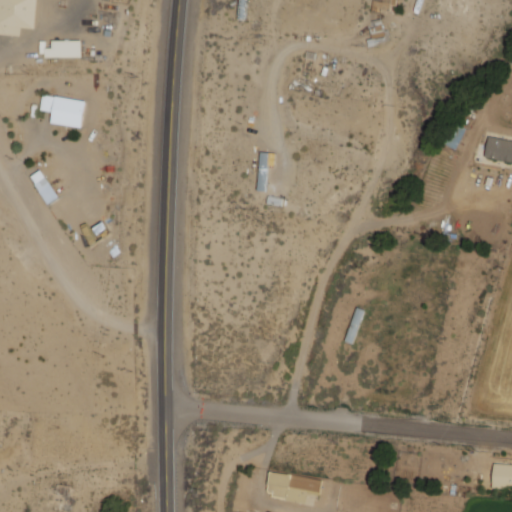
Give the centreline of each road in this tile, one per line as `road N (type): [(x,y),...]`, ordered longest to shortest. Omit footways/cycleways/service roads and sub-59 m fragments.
road 1 (primary): [(184,0),(167,297),(171,511)]
road 2 (residential): [(511,439),(169,413)]
road 3 (residential): [(0,140),(108,312),(168,330)]
